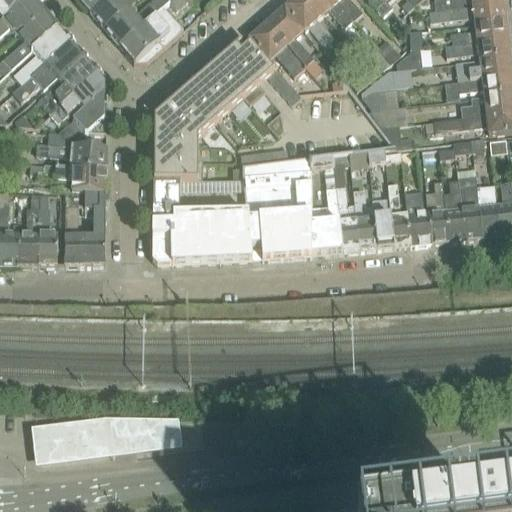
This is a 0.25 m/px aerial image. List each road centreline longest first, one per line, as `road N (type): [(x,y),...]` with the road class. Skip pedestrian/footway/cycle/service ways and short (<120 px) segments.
road 1 (tertiary): [(458,445),(0,502)]
road 2 (residential): [(126,294),(511,263)]
road 3 (tertiary): [(248,511),(463,484)]
road 4 (residential): [(126,294),(134,119),(144,106)]
road 5 (unclassified): [(144,106),(267,0)]
road 6 (unclassified): [(55,0),(144,106)]
road 7 (residential): [(0,292),(126,294)]
